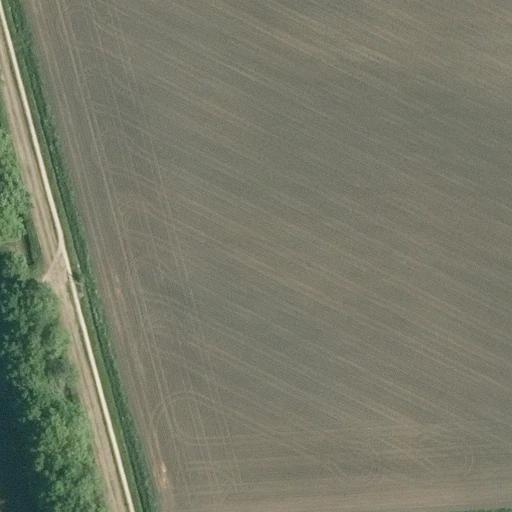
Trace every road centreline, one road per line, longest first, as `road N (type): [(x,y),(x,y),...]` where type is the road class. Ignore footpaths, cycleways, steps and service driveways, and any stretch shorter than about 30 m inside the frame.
road 1 (track): [(60,271),(121,511)]
road 2 (track): [(0,48),(60,271)]
